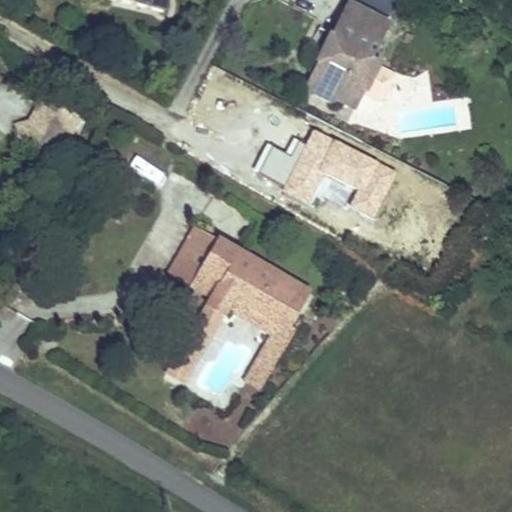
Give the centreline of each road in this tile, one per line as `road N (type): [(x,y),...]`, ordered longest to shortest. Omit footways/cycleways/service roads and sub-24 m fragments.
road 1 (unclassified): [(227,511),(0,378)]
road 2 (unknown): [(0,355),(29,316),(137,292),(178,226)]
